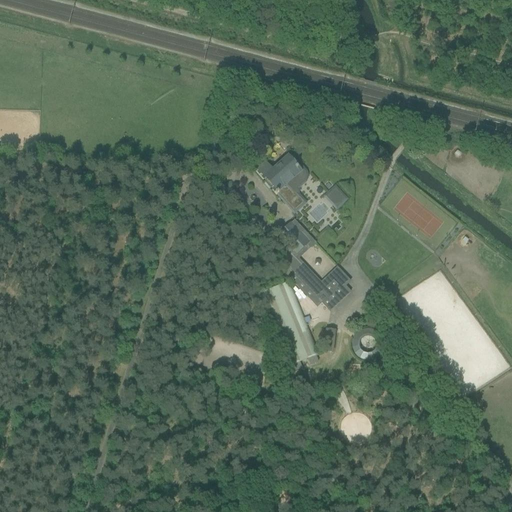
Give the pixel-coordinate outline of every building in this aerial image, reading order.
[(287,126),(287,133),(298,133),(297,125),(287,126)] [(431,140),(429,148),(446,153),(449,144),(431,140)] [(278,194),(294,213),(303,204),(295,194),(291,197),(283,187),(300,172),(287,157),(271,171),(264,163),(256,169),(277,192),(274,194),(276,196),(278,194)] [(323,197),(336,212),(348,201),(335,187),(323,197)] [(321,304),(330,313),(351,293),(346,287),(351,282),(337,268),(321,283),(299,260),(316,244),(294,220),(278,234),(295,253),(279,268),(317,309),(321,304)] [(291,368),(293,373),(302,369),(300,365),(308,361),(310,366),(319,363),(304,325),(310,322),(308,317),(302,320),(287,284),(258,296),(288,370),(291,368)] [(324,353),(333,354),(335,331),(326,331),(324,353)] [(374,352),(365,332),(350,338),(358,359),(374,352)]
